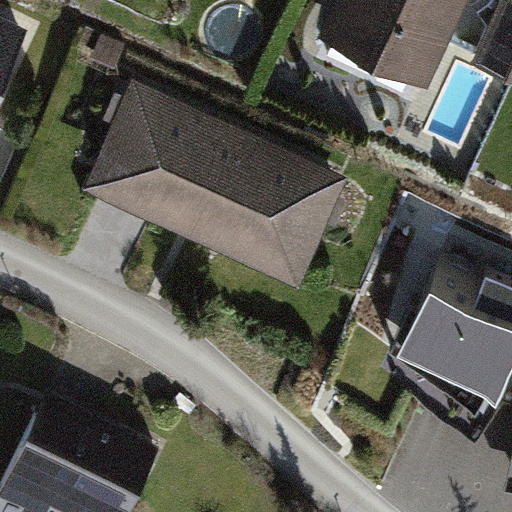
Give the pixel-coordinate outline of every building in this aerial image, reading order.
[(473,0),(339,0),(325,32),(435,82),(473,0)] [(511,0),(502,0),(479,54),(511,68),(511,0)] [(0,107),(35,31),(0,15),(0,107)] [(354,169),(136,71),(90,175),(307,273),(354,169)] [(482,271),(443,252),(385,365),(478,436),(506,395),(498,390),(511,360),(511,275),(486,263),(482,271)] [(130,511),(167,443),(56,384),(0,488),(0,509),(5,511),(130,511)]
